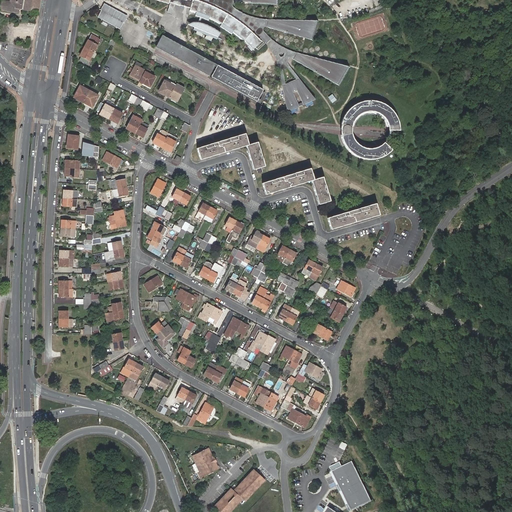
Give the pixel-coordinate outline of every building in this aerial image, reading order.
[(1,0),(0,6),(10,8),(38,12),(40,0),(11,0),(11,1),(7,0),(4,0),(4,1),(1,0)] [(164,0),(170,1),(170,0),(175,0),(177,0),(177,1),(192,6),(191,9),(201,12),(208,15),(215,18),(221,21),(234,29),(242,36),(246,39),(255,29),(253,27),(251,25),(248,23),(246,21),(244,20),(241,18),(238,16),(236,14),(233,12),(231,11),(228,9),(225,8),(223,7),(222,9),(215,6),(216,4),(213,2),(210,1),(207,0),(164,0)] [(207,0),(210,1),(213,2),(216,4),(215,6),(222,9),(223,7),(225,8),(228,9),(231,11),(233,12),(236,14),(238,16),(241,18),(244,20),(246,21),(248,23),(251,25),(253,27),(255,29),(270,47),(276,56),(279,61),(280,64),(283,72),(285,91),(288,91),(284,70),(289,67),(302,84),(303,83),(291,67),(290,65),(290,63),(290,61),(290,60),(291,59),(292,58),(294,58),(295,59),(299,53),(292,51),(278,43),(270,36),(265,31),(264,29),(264,28),(265,27),(267,26),(268,26),(269,27),(271,20),(267,19),(250,16),(240,11),(236,8),(234,6),(234,4),(235,3),(236,2),(238,2),(237,0),(207,0)] [(105,3),(100,11),(107,11),(109,8),(114,11),(115,11),(120,14),(126,17),(127,15),(105,3)] [(107,11),(100,11),(97,17),(119,29),(126,17),(120,14),(115,11),(114,11),(109,8),(107,11)] [(320,21),(271,20),(269,27),(315,41),(320,21)] [(15,25),(14,35),(35,36),(36,23),(29,23),(28,26),(15,25)] [(212,39),(215,32),(199,25),(196,32),(196,34),(201,37),(203,32),(207,33),(205,38),(211,40),(212,39)] [(91,35),(85,48),(94,52),(100,40),(91,35)] [(201,62),(197,70),(208,76),(215,64),(161,36),(155,48),(175,58),(179,51),(180,50),(181,50),(182,50),(201,62)] [(94,52),(85,48),(80,56),(81,57),(79,60),(87,65),(94,53),(94,52)] [(179,51),(175,58),(197,70),(201,62),(182,50),(181,50),(180,50),(179,51)] [(299,53),(295,59),(341,85),(352,66),(299,53)] [(145,71),(146,70),(134,64),(129,76),(140,81),(145,71)] [(262,90),(216,65),(210,77),(256,102),(262,90)] [(288,91),(285,91),(288,111),(300,107),(299,104),(303,103),(304,105),(316,100),(303,83),(302,84),(289,67),(284,70),(288,91)] [(155,77),(145,71),(140,81),(149,87),(155,77)] [(169,97),(176,85),(171,82),(170,84),(164,81),(159,91),(169,97)] [(169,97),(177,102),(184,88),(176,84),(176,85),(169,97)] [(74,97),(83,103),(90,91),(80,86),(74,97)] [(90,91),(83,103),(92,107),(98,96),(90,91)] [(128,100),(134,103),(137,98),(131,94),(128,100)] [(150,105),(137,98),(134,103),(147,110),(150,105)] [(387,105),(382,103),(380,102),(374,101),(369,100),(364,101),(359,102),(356,104),(352,106),(350,108),(346,112),(344,117),(342,119),(341,124),(352,127),(353,121),(355,119),(357,116),(360,114),(365,112),(368,111),(371,111),(376,112),(378,113),(381,114),(383,116),(386,120),(388,123),(389,126),(399,124),(398,120),(397,117),(396,115),(393,111),(391,108),(387,105)] [(105,118),(108,119),(114,109),(105,104),(100,113),(106,116),(105,118)] [(114,109),(108,119),(112,121),(113,119),(118,122),(123,114),(114,109)] [(159,120),(160,118),(163,112),(157,109),(153,117),(159,120)] [(164,121),(168,114),(163,112),(160,118),(164,121)] [(126,128),(135,133),(141,121),(142,120),(133,116),(126,128)] [(141,121),(135,133),(143,138),(149,126),(141,121)] [(181,130),(187,133),(191,126),(184,123),(181,130)] [(153,144),(161,148),(162,146),(169,134),(163,131),(160,136),(158,135),(153,144)] [(77,150),(78,137),(74,136),(74,134),(69,134),(67,149),(77,150)] [(178,138),(169,134),(162,146),(172,151),(178,138)] [(348,136),(347,134),(341,135),(341,137),(343,143),(346,147),(349,151),(351,153),(356,156),(361,158),(366,159),(371,160),(376,159),(382,157),(386,155),(390,152),(392,150),(385,144),(383,146),(381,147),(380,148),(376,150),(371,151),(365,150),(360,148),(357,146),(356,145),(353,141),(351,142),(350,142),(349,140),(348,138),(348,136)] [(197,149),(200,160),(247,147),(254,170),(265,167),(258,144),(249,146),(246,135),(197,149)] [(83,143),(82,156),(90,157),(98,158),(99,147),(83,143)] [(102,161),(116,169),(121,160),(107,152),(102,161)] [(66,160),(65,169),(79,169),(80,161),(66,160)] [(79,169),(65,169),(65,177),(79,178),(79,169)] [(266,195),(311,182),(319,205),(330,202),(323,178),(314,181),(310,170),(263,184),(266,195)] [(113,189),(118,189),(127,187),(125,179),(112,182),(113,189)] [(157,179),(150,193),(159,198),(166,184),(157,179)] [(127,187),(118,189),(119,197),(128,195),(127,187)] [(179,202),(184,194),(176,189),(172,198),(175,199),(173,203),(177,206),(179,202)] [(191,197),(184,194),(179,202),(186,205),(191,197)] [(72,199),(63,198),(63,207),(77,208),(78,199),(77,199),(72,199)] [(198,212),(206,216),(210,208),(203,204),(198,212)] [(331,230),(379,216),(376,204),(328,219),(331,230)] [(145,209),(156,215),(158,211),(152,208),(147,205),(145,209)] [(158,211),(156,215),(160,217),(165,209),(160,207),(158,211)] [(210,208),(206,216),(213,219),(217,211),(210,208)] [(110,217),(111,221),(116,220),(125,218),(123,210),(114,212),(115,216),(110,217)] [(126,226),(125,218),(116,220),(117,228),(126,226)] [(232,230),(236,222),(229,218),(225,226),(232,230)] [(182,229),(186,222),(181,219),(178,227),(182,229)] [(62,220),(61,228),(76,229),(76,221),(62,220)] [(163,235),(163,236),(167,228),(155,222),(151,229),(163,235)] [(244,225),(236,222),(232,230),(226,241),(230,242),(232,238),(236,240),(244,225)] [(194,226),(190,224),(186,231),(191,234),(194,226)] [(76,229),(61,228),(61,237),(75,238),(76,229)] [(163,235),(151,229),(147,237),(152,240),(151,244),(157,247),(163,235)] [(257,248),(263,236),(259,234),(259,232),(257,231),(256,232),(253,237),(252,239),(250,238),(247,244),(256,249),(257,248)] [(207,233),(203,241),(208,243),(212,236),(207,233)] [(216,238),(212,236),(208,243),(213,245),(216,238)] [(270,240),(263,236),(257,248),(264,252),(266,248),(270,240)] [(203,241),(199,239),(198,241),(201,243),(199,248),(204,250),(208,243),(203,241)] [(171,249),(175,242),(170,240),(166,247),(171,249)] [(112,243),(113,251),(123,249),(121,241),(112,243)] [(208,243),(204,250),(209,253),(213,245),(208,243)] [(285,258),(289,250),(282,246),(277,255),(285,258)] [(184,256),(187,251),(179,248),(172,261),(180,265),(184,256)] [(123,249),(113,251),(114,256),(115,259),(124,257),(123,249)] [(285,258),(282,263),(287,266),(290,265),(296,254),(289,250),(285,258)] [(60,251),(60,259),(69,259),(69,251),(60,251)] [(191,260),(184,256),(180,265),(187,269),(191,260)] [(69,259),(60,259),(59,268),(68,268),(69,259)] [(309,277),(316,264),(308,260),(301,273),(309,277)] [(206,279),(212,266),(211,263),(208,262),(205,262),(199,275),(206,279)] [(261,271),(264,265),(260,263),(258,267),(255,266),(254,268),(255,268),(261,271)] [(323,268),(316,264),(309,277),(316,281),(323,268)] [(217,268),(213,266),(212,266),(206,279),(213,282),(218,274),(215,273),(217,268)] [(257,278),(261,271),(255,268),(253,272),(255,273),(254,276),(257,278)] [(109,282),(122,280),(121,271),(108,274),(105,274),(107,283),(109,282)] [(261,271),(257,278),(257,279),(260,281),(263,277),(266,279),(268,275),(265,273),(261,271)] [(283,283),(286,277),(281,274),(278,280),(280,281),(283,283)] [(149,293),(163,285),(157,276),(144,284),(149,293)] [(286,277),(283,283),(288,286),(291,278),(287,276),(286,277)] [(233,293),(239,281),(231,277),(225,289),(233,293)] [(124,288),(122,280),(109,282),(110,290),(124,288)] [(246,292),(248,289),(245,288),(246,284),(239,280),(239,281),(233,293),(232,294),(235,296),(236,295),(237,294),(240,295),(239,298),(242,300),(244,298),(246,299),(249,294),(246,292)] [(59,281),(59,289),(72,290),(72,281),(59,281)] [(337,289),(351,297),(355,288),(342,281),(337,289)] [(288,286),(283,283),(279,290),(284,292),(288,286)] [(72,290),(59,289),(60,298),(73,298),(73,290),(72,290)] [(184,304),(189,293),(181,289),(174,303),(176,304),(178,301),(184,304)] [(314,290),(310,297),(314,300),(317,295),(318,292),(314,290)] [(259,307),(266,295),(258,291),(252,303),(259,307)] [(193,296),(189,293),(184,304),(181,308),(190,313),(192,308),(191,308),(194,302),(196,297),(193,296)] [(266,295),(259,307),(266,311),(272,300),(270,299),(271,296),(266,294),(266,295)] [(314,300),(310,297),(306,305),(310,307),(314,300)] [(113,312),(122,311),(120,302),(111,304),(113,312)] [(166,306),(164,302),(158,302),(159,311),(170,311),(166,306)] [(208,321),(215,307),(207,303),(202,313),(201,313),(199,317),(207,322),(208,321)] [(334,311),(343,315),(347,308),(338,303),(334,311)] [(286,321),(292,309),(285,305),(278,317),(286,321)] [(223,312),(215,307),(208,321),(216,325),(223,312)] [(299,312),(292,309),(286,321),(293,325),(299,312)] [(113,312),(105,314),(106,319),(113,317),(114,320),(123,319),(122,311),(113,312)] [(339,322),(343,315),(334,311),(331,318),(339,322)] [(236,331),(241,321),(234,317),(227,331),(229,332),(231,329),(236,331)] [(69,319),(59,319),(59,327),(69,327),(73,327),(73,319),(69,319)] [(157,334),(168,325),(166,321),(161,325),(158,322),(152,328),(157,334)] [(249,326),(241,321),(236,331),(241,334),(239,338),(242,339),(249,326)] [(190,322),(187,329),(191,331),(193,333),(197,325),(190,322)] [(171,329),(168,325),(157,334),(161,340),(169,334),(167,332),(171,329)] [(314,333),(328,341),(332,332),(319,325),(314,333)] [(187,329),(183,326),(179,334),(182,336),(187,329)] [(187,329),(182,336),(187,339),(191,331),(187,329)] [(263,345),(268,336),(263,333),(261,332),(260,331),(255,341),(254,341),(249,349),(254,351),(258,343),(263,345)] [(209,332),(205,339),(209,341),(213,343),(217,336),(209,332)] [(112,335),(113,343),(123,341),(121,333),(112,335)] [(221,339),(217,336),(213,343),(219,347),(221,344),(218,343),(221,339)] [(276,340),(268,336),(263,345),(260,351),(268,355),(269,353),(271,354),(277,344),(274,343),(276,340)] [(123,341),(113,343),(115,351),(124,349),(123,341)] [(219,347),(213,343),(209,351),(213,353),(216,348),(218,349),(219,347)] [(289,359),(294,350),(287,346),(280,359),(282,360),(284,357),(289,359)] [(239,348),(235,355),(239,358),(243,350),(239,348)] [(302,354),(294,350),(289,359),(294,362),(293,365),(296,367),(298,364),(297,363),(302,354)] [(185,365),(189,357),(182,353),(178,361),(185,365)] [(239,358),(235,355),(231,362),(236,365),(239,358)] [(196,360),(189,357),(185,365),(192,368),(196,360)] [(239,358),(236,365),(245,370),(249,363),(243,360),(239,358)] [(121,373),(128,377),(136,363),(129,359),(121,373)] [(96,374),(102,370),(109,366),(106,361),(93,369),(96,374)] [(136,363),(128,377),(136,380),(139,374),(139,375),(143,367),(136,363)] [(211,379),(217,366),(211,363),(204,375),(211,379)] [(306,371),(321,379),(324,374),(322,372),(323,369),(310,363),(306,371)] [(217,366),(211,379),(218,383),(222,375),(224,375),(226,370),(218,365),(217,366)] [(156,388),(158,385),(162,377),(155,373),(151,382),(149,384),(156,388)] [(237,393),(242,383),(237,380),(239,377),(237,376),(230,389),(237,393)] [(292,376),(288,384),(292,386),(296,379),(292,376)] [(162,377),(158,385),(165,389),(170,381),(162,377)] [(248,386),(242,383),(237,393),(246,397),(252,384),(250,383),(248,386)] [(256,403),(264,407),(269,398),(271,393),(258,386),(254,394),(257,395),(259,392),(261,393),(256,403)] [(177,396),(184,399),(188,391),(182,387),(177,396)] [(309,396),(320,402),(324,395),(312,389),(309,396)] [(188,391),(184,399),(192,403),(196,395),(188,391)] [(316,409),(320,402),(309,396),(307,395),(303,402),(316,409)] [(159,404),(156,410),(160,413),(164,406),(168,399),(163,397),(159,404)] [(269,398),(264,407),(272,411),(278,399),(276,397),(274,401),(269,398)] [(287,410),(291,403),(285,400),(281,407),(287,410)] [(198,417),(206,421),(214,407),(205,403),(198,417)] [(295,406),(291,403),(287,410),(292,413),(293,410),(295,406)] [(305,428),(311,417),(307,415),(307,417),(293,410),(292,413),(288,419),(305,428)] [(188,426),(193,427),(197,420),(198,417),(194,414),(191,419),(188,426)] [(213,458),(209,448),(192,456),(196,463),(200,471),(198,472),(199,474),(201,477),(218,468),(215,462),(216,461),(215,460),(214,457),(213,458)] [(339,484),(352,510),(372,500),(352,460),(336,468),(332,470),(339,484)] [(244,501),(264,480),(253,469),(233,490),(231,488),(214,506),(220,511),(229,511),(242,499),(244,501)]
